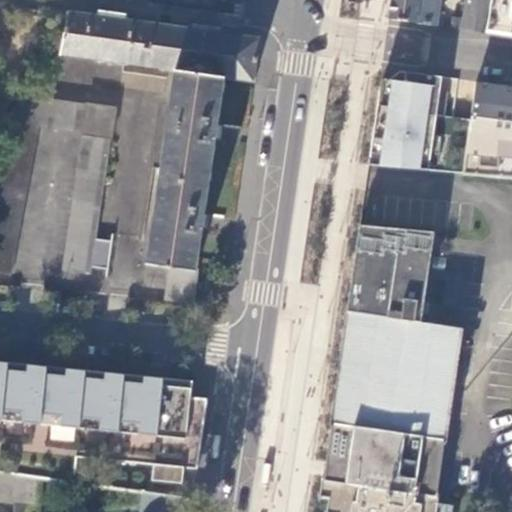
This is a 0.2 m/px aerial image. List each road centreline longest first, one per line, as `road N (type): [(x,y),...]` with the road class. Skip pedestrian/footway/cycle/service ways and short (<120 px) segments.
road 1 (primary): [(307,23),(256,354)]
road 2 (residential): [(256,354),(0,330)]
road 3 (residential): [(511,65),(376,46),(307,23)]
road 4 (primary): [(256,354),(233,511)]
